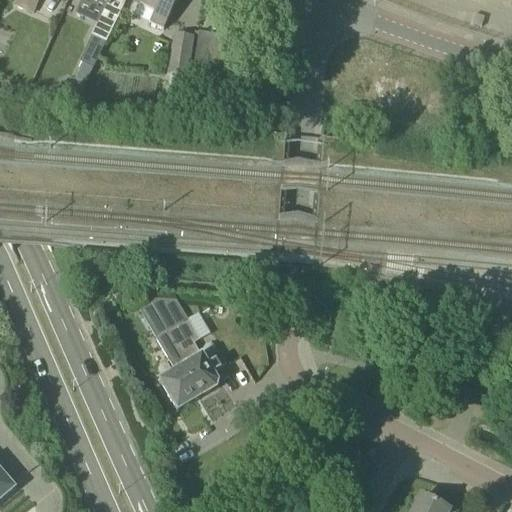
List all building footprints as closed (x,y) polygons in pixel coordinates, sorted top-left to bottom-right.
[(17,0),(14,8),(33,16),(39,0),(17,0)] [(86,0),(80,15),(88,19),(96,4),(98,5),(100,0),(86,0)] [(154,15),(149,25),(163,32),(178,0),(142,0),(139,7),(154,15)] [(198,35),(189,90),(216,94),(225,39),(198,35)] [(174,36),(171,56),(167,76),(170,76),(166,99),(183,102),(187,79),(193,39),(174,36)] [(79,63),(94,71),(100,58),(85,50),(79,63)] [(185,369),(182,370),(200,400),(215,391),(217,385),(212,376),(224,369),(219,360),(206,367),(202,360),(193,345),(198,342),(175,303),(149,302),(161,325),(160,325),(165,335),(165,336),(185,369)] [(177,414),(200,400),(182,370),(185,369),(165,336),(156,341),(175,374),(159,384),(177,414)] [(0,501),(12,491),(2,479),(7,475),(0,466),(0,501)] [(446,511),(420,499),(413,511),(446,511)]
